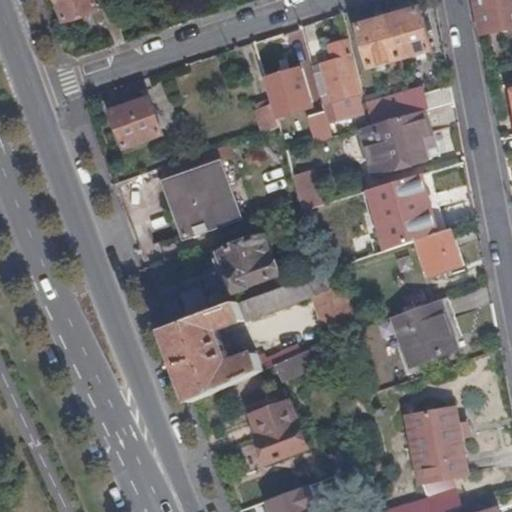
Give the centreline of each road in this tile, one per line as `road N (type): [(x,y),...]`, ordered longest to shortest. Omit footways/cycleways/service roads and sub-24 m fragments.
road 1 (secondary): [(192,511),(29,96)]
road 2 (secondary): [(0,156),(131,446)]
road 3 (residential): [(29,96),(327,0)]
road 4 (residential): [(511,283),(456,0)]
